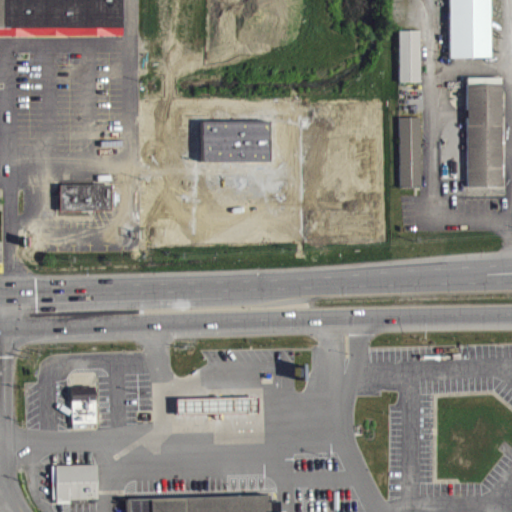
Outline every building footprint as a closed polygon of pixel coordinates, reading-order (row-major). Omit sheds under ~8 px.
[(0,0),(0,35),(120,34),(119,0),(0,0)] [(448,0),(449,66),(491,66),(489,0),(448,0)] [(422,39),(400,39),(401,91),(422,91),(422,39)] [(469,195),(504,195),(502,86),(467,87),(469,195)] [(400,126),(402,195),(423,195),(421,126),(400,126)] [(113,194),(62,193),(61,220),(112,221),(113,194)] [(72,396),(73,433),(98,432),(96,395),(72,396)] [(170,415),(253,413),(252,395),(169,397),(170,415)] [(178,423),(259,421),(259,405),(177,408),(178,423)] [(440,470),(472,493),(510,438),(480,417),(469,433),(455,423),(440,443),(453,452),(440,470)] [(98,473),(55,474),(55,509),(99,508),(98,473)] [(123,511),(123,497),(272,497),(272,511),(123,511)]
